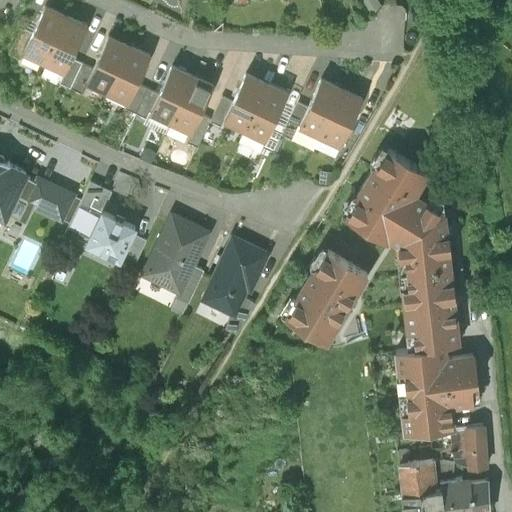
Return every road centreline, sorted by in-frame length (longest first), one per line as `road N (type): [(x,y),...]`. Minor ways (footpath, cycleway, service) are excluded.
road 1 (residential): [(0,106),(222,207),(281,209)]
road 2 (residential): [(101,0),(180,37),(329,46),(389,27)]
road 3 (residential): [(478,328),(509,511)]
